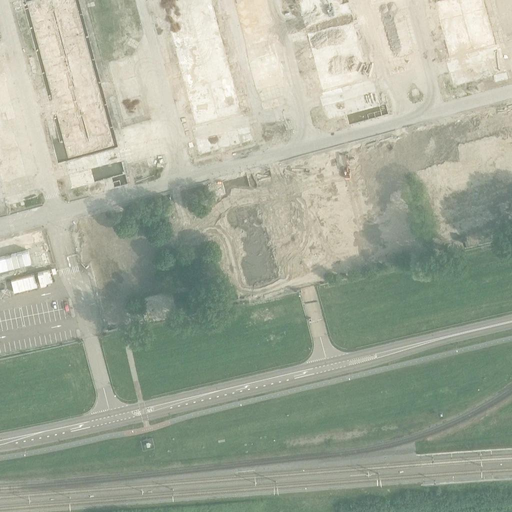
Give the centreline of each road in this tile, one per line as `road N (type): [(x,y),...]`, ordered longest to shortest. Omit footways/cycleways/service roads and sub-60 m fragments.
road 1 (unclassified): [(0,443),(511,322)]
road 2 (unknown): [(0,8),(55,210)]
road 3 (unknown): [(416,227),(301,262),(293,232)]
